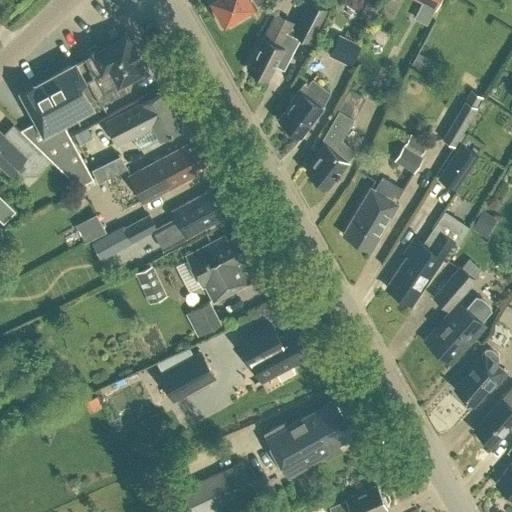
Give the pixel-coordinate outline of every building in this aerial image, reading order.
[(264,0),(209,0),(214,7),(213,12),(218,20),(221,20),(223,23),(241,13),(245,14),(251,11),(251,8),(254,6),(264,0)] [(417,0),(434,8),(438,0),(417,0)] [(298,34),(310,41),(326,11),(310,2),(298,25),(302,27),(298,34)] [(272,21),(268,27),(247,67),(255,71),(257,76),(261,78),(265,76),(268,78),(275,64),(283,68),(299,39),(287,33),(288,30),(272,21)] [(59,115),(97,94),(101,101),(127,87),(123,80),(146,67),(143,62),(146,61),(132,35),(129,37),(126,32),(101,46),(99,43),(95,45),(94,43),(86,48),(86,49),(83,51),(85,55),(34,83),(34,82),(22,89),(39,119),(21,129),(79,185),(93,177),(59,115)] [(340,33),(330,54),(352,65),(362,44),(340,33)] [(437,63),(419,52),(412,63),(431,74),(437,63)] [(279,117),(300,134),(323,105),(331,90),(313,77),(303,90),(299,86),(291,97),(293,99),(279,117)] [(439,139),(451,146),(480,95),(468,88),(439,139)] [(162,91),(146,98),(105,120),(116,141),(152,122),(160,137),(181,127),(162,91)] [(322,139),(323,142),(315,152),(318,154),(306,169),(327,186),(348,159),(347,158),(355,149),(341,138),(352,117),(338,109),(322,139)] [(42,171),(52,160),(13,123),(4,133),(0,128),(0,162),(10,172),(16,166),(24,174),(34,163),(42,171)] [(436,175),(455,187),(477,152),(459,140),(436,175)] [(204,161),(195,144),(189,147),(187,142),(130,173),(143,198),(163,187),(164,189),(201,169),(199,164),(204,161)] [(422,154),(402,142),(392,157),(412,170),(422,154)] [(376,187),(371,185),(344,232),(372,248),(399,201),(396,199),(403,186),(383,174),(376,187)] [(174,209),(178,216),(160,226),(170,245),(226,215),(223,210),(228,207),(220,190),(214,193),(212,189),(174,209)] [(0,218),(4,222),(15,209),(0,194),(0,218)] [(470,227),(485,235),(496,216),(482,207),(470,227)] [(124,226),(131,240),(156,227),(148,212),(124,226)] [(101,213),(79,224),(88,242),(110,231),(101,213)] [(387,285),(413,302),(444,254),(448,257),(460,239),(441,226),(431,241),(413,229),(401,248),(408,252),(387,285)] [(201,286),(205,284),(213,300),(250,280),(242,264),(255,257),(241,231),(235,234),(233,230),(185,255),(201,286)] [(151,261),(134,270),(148,300),(166,292),(151,261)] [(433,295),(449,309),(477,278),(461,264),(433,295)] [(476,294),(466,305),(460,299),(426,338),(450,359),(484,321),(481,317),(490,307),(488,302),(481,295),(476,294)] [(184,310),(197,333),(221,320),(208,297),(184,310)] [(273,369),(278,378),(293,370),(288,361),(306,352),(293,328),(277,336),(270,322),(239,339),(259,377),(273,369)] [(483,351),(485,353),(456,386),(473,401),(492,380),(496,383),(507,370),(496,361),(500,357),(499,352),(492,346),(487,346),(483,351)] [(160,373),(173,397),(213,374),(201,351),(160,373)] [(511,384),(473,428),(492,445),(511,422),(511,384)] [(101,396),(88,400),(92,411),(105,407),(101,396)] [(352,433),(337,406),(332,398),(287,424),(284,419),(263,432),(286,473),(305,462),(306,463),(321,454),(323,457),(339,448),(338,445),(336,442),(352,433)] [(511,458),(495,480),(511,493),(511,444),(508,449),(511,451),(511,458)] [(180,485),(192,511),(206,511),(256,489),(242,457),(180,485)] [(381,493),(376,483),(328,504),(331,511),(371,511),(386,506),(386,504),(387,501),(384,494),(381,493)]
